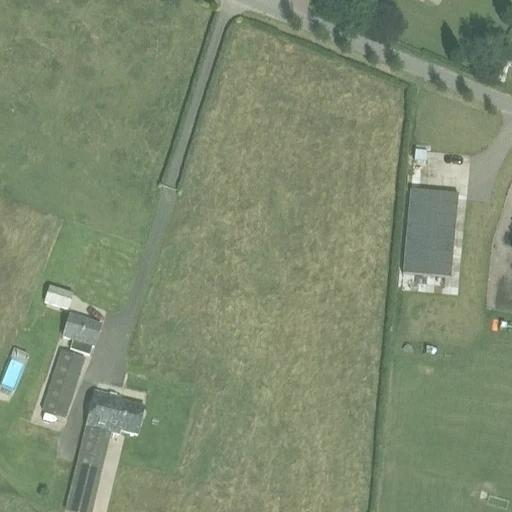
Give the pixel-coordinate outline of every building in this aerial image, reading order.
[(400,274),(449,278),(456,195),(408,191),(400,274)] [(48,287),(42,303),(67,310),(72,294),(48,287)] [(71,342),(69,351),(88,357),(91,347),(94,349),(101,325),(68,315),(61,338),(71,342)] [(65,420),(85,360),(60,352),(40,412),(65,420)] [(118,401),(119,399),(93,393),(84,427),(111,433),(118,435),(119,432),(137,436),(144,408),(118,401)] [(84,427),(63,511),(91,511),(111,433),(84,427)]
